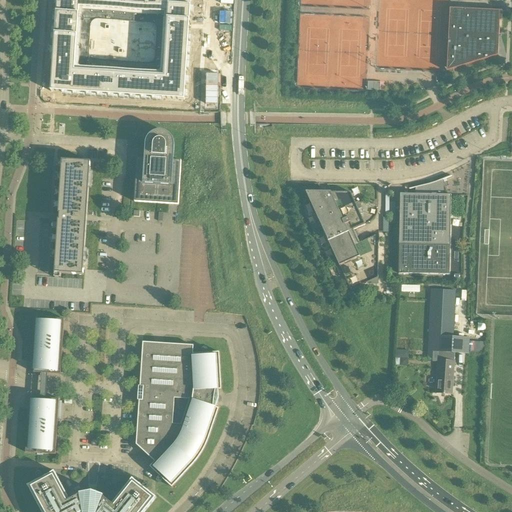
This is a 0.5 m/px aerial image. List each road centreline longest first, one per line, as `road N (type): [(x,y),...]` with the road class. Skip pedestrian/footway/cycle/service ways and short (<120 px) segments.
road 1 (secondary): [(357,412),(301,325),(245,180)]
road 2 (secondary): [(245,180),(255,261),(276,317),(336,415)]
road 3 (unclassified): [(511,491),(386,402),(357,412)]
road 4 (secondary): [(245,180),(242,0)]
road 5 (unknown): [(105,0),(99,67),(104,77),(120,78),(131,73),(133,0)]
road 6 (residential): [(10,511),(4,485),(12,368),(0,367)]
road 7 (secondary): [(336,415),(223,511)]
road 8 (secondary): [(466,511),(411,471),(357,412)]
road 9 (residential): [(121,167),(123,143),(0,136)]
road 10 (secondary): [(254,511),(351,432)]
road 11 (secondary): [(351,432),(443,511)]
